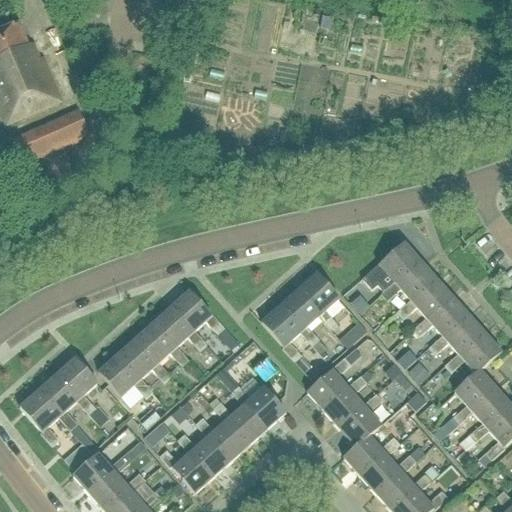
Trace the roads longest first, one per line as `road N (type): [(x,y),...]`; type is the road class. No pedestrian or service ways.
road 1 (residential): [(0,330),(62,293),(155,257),(475,183)]
road 2 (residential): [(212,511),(292,444),(352,511)]
